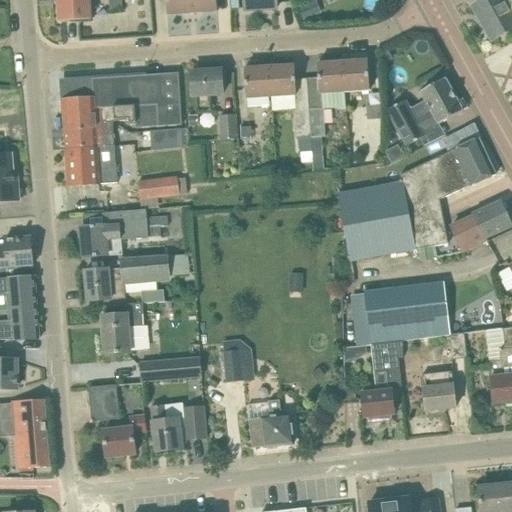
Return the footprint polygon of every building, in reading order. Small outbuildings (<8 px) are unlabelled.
[(58,0),(60,22),(78,21),(91,20),(89,0),(58,0)] [(109,0),(110,10),(122,9),(121,0),(109,0)] [(166,0),(168,15),(193,13),(191,0),(166,0)] [(191,0),(193,13),(218,11),(216,0),(191,0)] [(244,0),(245,10),(278,8),(277,0),(244,0)] [(309,0),(297,5),(302,20),(321,12),(315,0),(309,0)] [(511,29),(511,0),(483,0),(473,6),(492,40),(511,29)] [(388,51),(383,53),(383,64),(393,59),(388,51)] [(368,61),(343,62),(345,92),(370,90),(368,61)] [(345,92),(343,62),(318,64),(320,93),(345,92)] [(270,67),(272,97),(297,95),(295,66),(270,67)] [(247,98),(272,97),(270,67),(245,69),(247,98)] [(191,73),(193,96),(197,96),(198,112),(212,111),(211,95),(223,94),(222,71),(191,73)] [(62,81),(65,123),(96,121),(113,120),(136,119),(136,128),(182,125),(179,73),(62,81)] [(446,120),(446,121),(463,111),(445,79),(421,92),(431,110),(417,118),(407,100),(387,111),(407,147),(427,136),(425,132),(446,120)] [(309,102),(294,103),(297,136),(297,138),(311,137),(311,136),(310,110),(309,102)] [(381,104),(366,106),(367,120),(382,119),(381,104)] [(324,109),(310,110),(311,136),(326,135),(324,109)] [(198,115),(189,116),(189,127),(199,126),(198,115)] [(237,115),(220,116),(221,139),(221,141),(238,140),(238,137),(237,115)] [(65,123),(67,149),(115,145),(113,120),(96,121),(65,123)] [(251,127),(242,128),(242,137),(252,137),(251,127)] [(181,130),(151,132),(152,150),(183,147),(181,130)] [(403,181),(340,193),(343,216),(342,216),(349,262),(448,245),(440,200),(471,186),(496,175),(479,139),(437,159),(437,158),(400,175),(403,181)] [(115,145),(67,149),(69,186),(101,184),(117,183),(117,172),(116,158),(115,145)] [(398,145),(385,152),(392,164),(405,157),(398,145)] [(12,154),(0,154),(0,202),(20,201),(18,182),(15,182),(12,154)] [(137,181),(139,200),(178,195),(176,177),(137,181)] [(475,217),(452,228),(456,238),(464,253),(489,242),(487,238),(511,225),(501,203),(475,215),(475,217)] [(105,225),(81,228),(84,258),(123,255),(122,241),(149,238),(148,229),(147,218),(146,210),(104,214),(105,225)] [(168,216),(147,218),(148,229),(161,228),(169,227),(168,216)] [(161,228),(148,229),(149,238),(162,237),(161,228)] [(0,279),(7,279),(34,276),(33,265),(34,265),(32,238),(4,240),(5,247),(0,247),(0,279)] [(109,269),(85,271),(88,302),(125,298),(124,286),(124,280),(170,276),(169,256),(122,259),(122,269),(109,270),(109,269)] [(349,262),(341,263),(344,285),(356,283),(352,261),(349,262)] [(290,274),(290,285),(303,284),(303,275),(290,274)] [(0,279),(0,310),(37,307),(34,276),(7,279),(0,279)] [(444,283),(365,292),(372,345),(403,341),(448,336),(450,336),(444,283)] [(127,315),(103,316),(105,355),(130,353),(130,351),(145,350),(143,326),(145,326),(143,304),(126,305),(127,315)] [(37,307),(0,310),(0,339),(12,339),(12,341),(39,338),(37,307)] [(511,327),(502,329),(504,348),(511,347),(511,327)] [(465,334),(450,336),(453,360),(467,358),(465,334)] [(362,394),(364,418),(367,417),(368,424),(393,421),(392,415),(395,414),(392,391),(403,390),(399,359),(403,358),(403,341),(372,345),(377,392),(362,394)] [(365,347),(344,349),(345,362),(352,361),(352,355),(366,353),(365,347)] [(240,351),(224,352),(227,383),(243,382),(240,351)] [(497,362),(490,363),(492,376),(491,376),(494,404),(511,401),(511,352),(497,355),(497,362)] [(200,358),(141,363),(142,382),(202,377),(200,358)] [(0,389),(17,389),(17,360),(0,359),(0,389)] [(422,375),(426,411),(456,407),(452,372),(422,375)] [(89,388),(92,421),(120,419),(117,385),(89,388)] [(352,390),(345,390),(345,401),(356,400),(355,393),(352,390)] [(14,405),(0,405),(0,431),(0,437),(16,435),(19,468),(50,466),(44,400),(14,403),(14,405)] [(269,403),(248,405),(253,448),(266,446),(266,447),(294,444),(291,415),(282,416),(280,400),(268,402),(269,403)] [(153,422),(157,452),(182,449),(179,419),(166,421),(164,405),(152,406),(154,422),(153,422)] [(204,406),(184,408),(186,440),(186,441),(207,439),(204,406)] [(131,418),(132,428),(103,431),(107,458),(136,454),(134,434),(147,432),(145,416),(131,418)] [(508,511),(506,485),(479,488),(481,511),(508,511)] [(370,503),(370,511),(440,511),(439,499),(423,501),(423,505),(411,506),(410,498),(370,503)]
